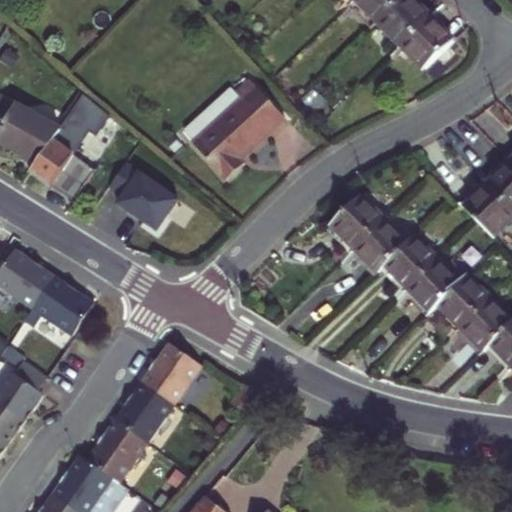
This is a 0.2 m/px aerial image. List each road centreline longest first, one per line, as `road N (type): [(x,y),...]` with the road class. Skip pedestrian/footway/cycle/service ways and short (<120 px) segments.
road 1 (residential): [(187,311),(317,183),(441,113),(511,61)]
road 2 (tertiary): [(187,311),(370,404),(511,432)]
road 3 (residential): [(163,297),(84,415),(46,446),(0,511)]
road 4 (tertiary): [(0,198),(163,297)]
